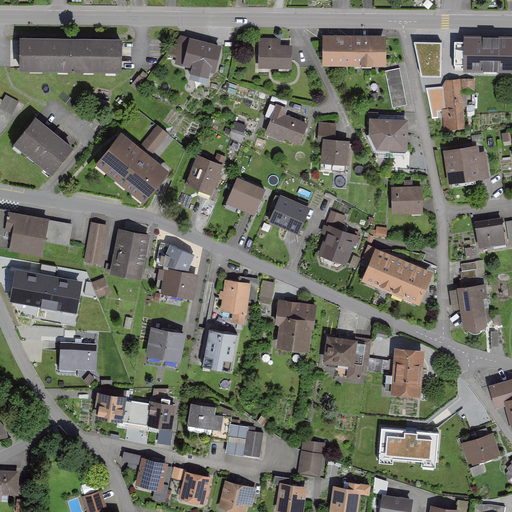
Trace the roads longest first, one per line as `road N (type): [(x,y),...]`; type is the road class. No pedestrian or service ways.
road 1 (residential): [(441,342),(145,215),(0,191)]
road 2 (residential): [(0,16),(402,21)]
road 3 (residential): [(402,21),(440,217)]
road 4 (residential): [(0,307),(35,383),(61,417)]
road 5 (residential): [(440,217),(441,342)]
